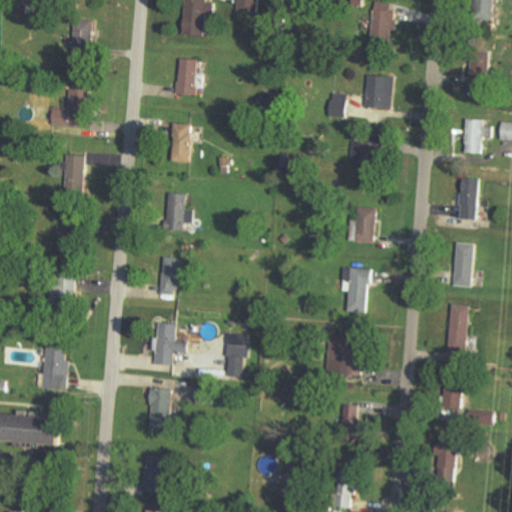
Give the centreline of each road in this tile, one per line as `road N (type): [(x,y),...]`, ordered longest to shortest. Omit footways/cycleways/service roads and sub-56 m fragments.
road 1 (residential): [(99,511),(142,0)]
road 2 (residential): [(396,511),(437,0)]
